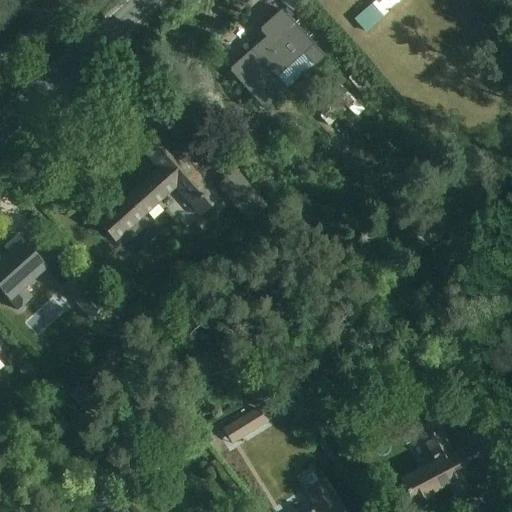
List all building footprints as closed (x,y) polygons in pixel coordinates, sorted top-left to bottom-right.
[(271,115),(329,61),(287,16),(229,70),(271,115)] [(186,207),(206,188),(157,134),(127,161),(142,176),(93,220),(114,244),(172,191),(186,207)] [(0,259),(37,294),(63,267),(21,227),(0,249),(0,259)] [(0,349),(9,342),(0,330),(0,349)] [(225,431),(264,416),(258,401),(219,416),(225,431)] [(414,505),(477,473),(462,444),(452,449),(441,429),(418,440),(429,462),(400,477),(414,505)] [(340,511),(321,481),(304,492),(314,508),(307,511),(340,511)]
